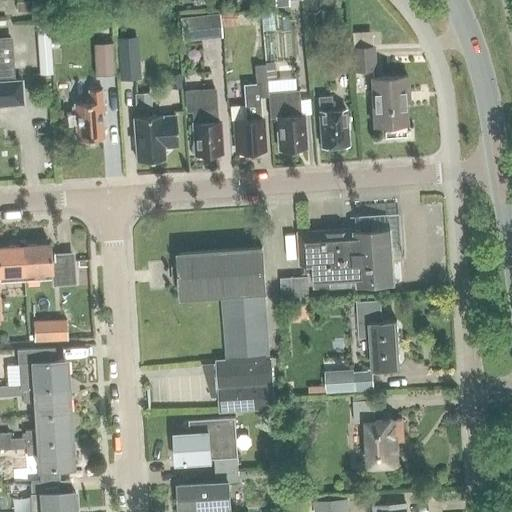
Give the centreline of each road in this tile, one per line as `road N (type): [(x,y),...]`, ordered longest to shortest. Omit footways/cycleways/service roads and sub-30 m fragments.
road 1 (residential): [(110,198),(499,166)]
road 2 (residential): [(129,511),(110,198)]
road 3 (tertiary): [(454,0),(478,56),(499,166)]
road 4 (residential): [(511,389),(474,390),(482,511)]
